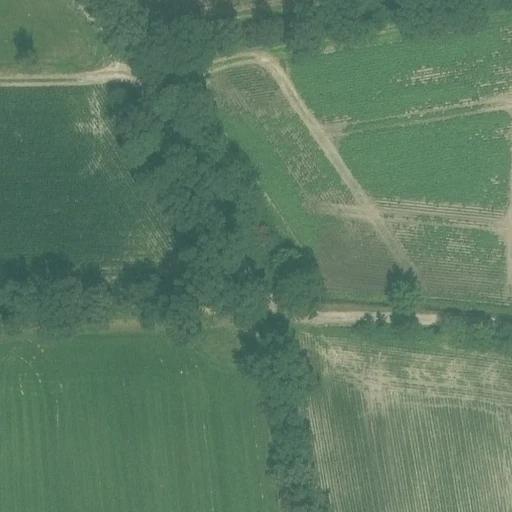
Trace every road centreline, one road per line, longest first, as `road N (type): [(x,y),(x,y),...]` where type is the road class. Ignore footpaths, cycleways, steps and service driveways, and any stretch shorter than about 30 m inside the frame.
road 1 (track): [(255,300),(252,280),(74,0)]
road 2 (track): [(511,330),(255,300)]
road 3 (track): [(255,300),(280,511)]
road 4 (track): [(122,71),(80,83),(0,82)]
